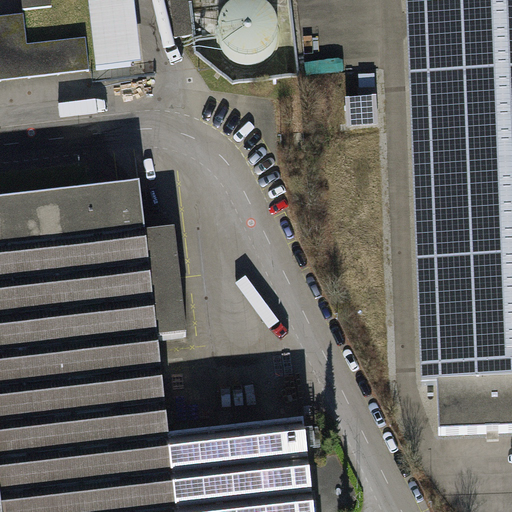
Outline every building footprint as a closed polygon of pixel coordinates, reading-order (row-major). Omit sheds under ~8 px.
[(511,0),(408,0),(420,355),(420,366),(435,365),(511,362),(511,0)] [(140,1),(94,5),(102,86),(148,81),(140,1)] [(24,23),(0,25),(0,93),(92,84),(88,52),(28,58),(24,23)] [(257,90),(279,81),(288,59),(288,58),(278,36),(256,28),(234,37),(225,59),(225,60),(235,82),(257,90)] [(0,511),(322,511),(310,405),(175,421),(152,218),(147,175),(0,191),(0,511)] [(511,362),(435,365),(437,419),(511,416),(511,362)]
